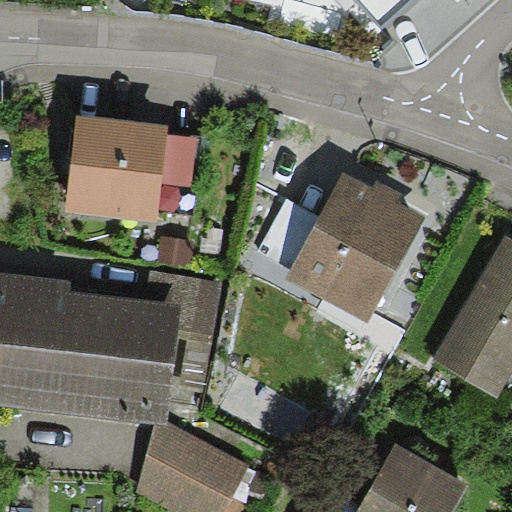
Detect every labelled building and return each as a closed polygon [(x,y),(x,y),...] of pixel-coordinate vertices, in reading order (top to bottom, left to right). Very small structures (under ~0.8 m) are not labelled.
[(412,0),(355,0),(381,29),(412,0)] [(169,126),(78,116),(67,213),(158,223),(163,183),(168,135),(169,126)] [(196,138),(168,135),(163,183),(191,186),(196,138)] [(374,189),(344,173),(320,218),(291,269),(286,279),(366,323),(424,216),(398,202),(374,189)] [(403,193),(378,180),(374,189),(398,202),(403,193)] [(291,269),(320,218),(286,199),(257,251),(291,269)] [(196,241),(159,235),(156,260),(192,265),(196,241)] [(511,238),(506,235),(433,360),(498,397),(511,372),(511,238)] [(150,271),(147,301),(179,304),(176,330),(214,336),(222,282),(150,271)] [(71,280),(0,272),(0,407),(155,424),(166,425),(167,420),(176,330),(179,304),(147,301),(69,292),(71,280)] [(166,425),(155,424),(137,493),(174,511),(226,511),(250,466),(167,420),(166,425)] [(454,511),(469,486),(395,445),(357,511),(454,511)]
